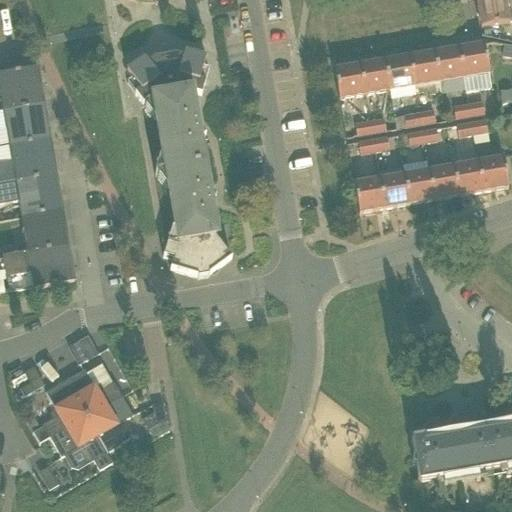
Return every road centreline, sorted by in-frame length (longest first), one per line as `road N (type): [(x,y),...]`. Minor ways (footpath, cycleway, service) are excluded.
road 1 (residential): [(0,352),(71,321),(298,280)]
road 2 (residential): [(298,280),(249,0)]
road 3 (residential): [(229,511),(284,439),(303,362),(298,280)]
road 4 (residential): [(406,249),(453,321),(511,361)]
